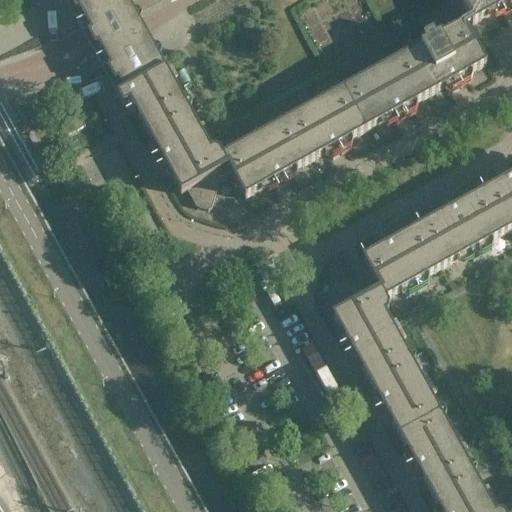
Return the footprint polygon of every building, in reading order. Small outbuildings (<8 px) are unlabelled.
[(127,4),(125,0),(63,0),(64,1),(66,0),(68,0),(92,44),(117,87),(113,89),(123,108),(130,110),(132,109),(145,133),(186,110),(171,82),(177,78),(167,59),(160,63),(144,34),(136,19),(127,4)] [(511,0),(457,0),(470,24),(472,27),(496,14),(498,17),(504,19),(505,18),(506,12),(510,10),(511,12),(511,0)] [(486,68),(464,27),(445,38),(441,31),(423,41),(426,48),(408,58),(430,99),(444,91),(446,94),(452,96),(453,95),(455,89),(459,87),(461,91),(470,86),(467,79),(486,68)] [(430,99),(408,58),(389,69),(386,62),(368,72),(371,79),(343,94),(366,135),(389,122),(391,124),(397,126),(398,126),(400,119),(403,117),(406,121),(415,116),(411,109),(430,99)] [(366,135),(343,94),(325,104),(321,98),(303,108),(307,114),(288,125),(310,165),(324,157),(326,160),(332,162),(333,161),(335,155),(339,153),(341,157),(350,152),(347,145),(366,135)] [(216,164),(206,146),(213,143),(203,124),(196,128),(186,110),(145,133),(155,150),(149,154),(154,164),(158,161),(160,165),(158,172),(159,172),(165,174),(168,173),(181,197),(187,193),(228,170),(223,161),(216,164)] [(85,128),(79,117),(60,127),(66,139),(85,128)] [(310,165),(288,125),(269,135),(265,128),(247,138),(251,145),(223,161),(228,170),(233,179),(245,201),(269,188),(270,191),(277,193),(277,192),(279,186),(283,184),(285,188),(295,182),(291,176),(310,165)] [(215,199),(211,191),(233,179),(228,170),(187,193),(196,209),(208,213),(212,211),(215,199)] [(511,171),(507,174),(509,178),(505,181),(499,179),(498,179),(497,186),(498,188),(483,196),(506,237),(511,233),(511,171)] [(506,237),(483,196),(465,206),(461,200),(452,205),(454,209),(450,211),(444,209),(443,210),(441,216),(443,219),(419,232),(442,272),(470,257),(473,264),(491,254),(488,247),(506,237)] [(442,272),(419,232),(401,242),(397,235),(388,240),(390,244),(386,247),(380,245),(379,245),(377,252),(378,254),(363,263),(376,285),(380,293),(386,303),(405,293),(409,299),(427,289),(423,283),(442,272)] [(339,316),(380,293),(376,285),(354,297),(349,289),(337,286),(334,288),(330,300),(339,316)] [(399,343),(406,339),(396,321),(389,325),(379,307),(386,303),(380,293),(339,316),(333,319),(346,343),(344,345),(342,351),(342,352),(348,354),(351,358),(347,360),(352,369),(358,366),(369,384),(409,362),(399,343)] [(440,417),(430,399),(436,395),(426,377),(420,381),(409,362),(369,384),(377,399),(374,400),(372,407),(373,407),(379,409),(381,413),(377,415),(382,425),(389,421),(399,440),(440,417)] [(471,473),(460,454),(467,450),(457,432),(450,436),(440,417),(399,440),(410,459),(403,462),(408,472),(412,470),(415,473),(413,480),(419,482),(422,481),(430,495),(471,473)] [(492,511),(491,510),(498,506),(488,488),(481,491),(471,473),(430,495),(439,511),(492,511)]
